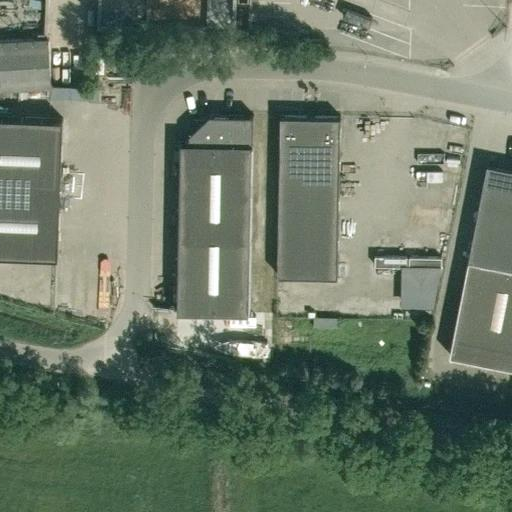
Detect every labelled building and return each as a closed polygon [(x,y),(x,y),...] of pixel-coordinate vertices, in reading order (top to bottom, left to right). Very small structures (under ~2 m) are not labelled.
[(49,36),(0,39),(0,90),(52,87),(49,36)] [(178,311),(185,311),(250,312),(254,114),(210,113),(189,133),(189,141),(181,141),(178,311)] [(281,115),(278,275),(338,276),(341,116),(281,115)] [(0,254),(58,257),(64,118),(0,116),(0,254)] [(511,167),(488,163),(450,354),(511,366),(511,167)]
